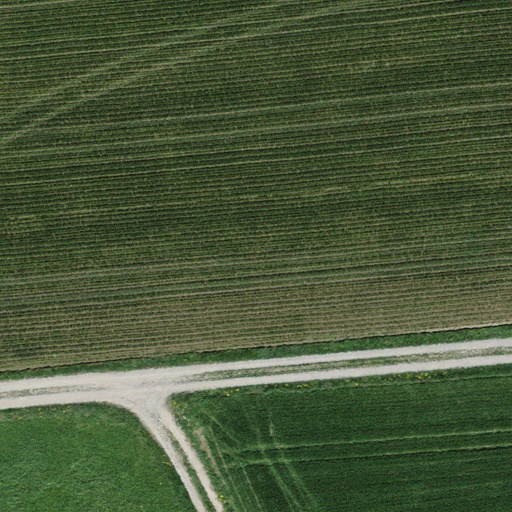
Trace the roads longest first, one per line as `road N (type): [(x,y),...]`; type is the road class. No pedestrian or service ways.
road 1 (track): [(511,343),(136,383)]
road 2 (track): [(136,383),(210,511)]
road 3 (track): [(136,383),(0,394)]
